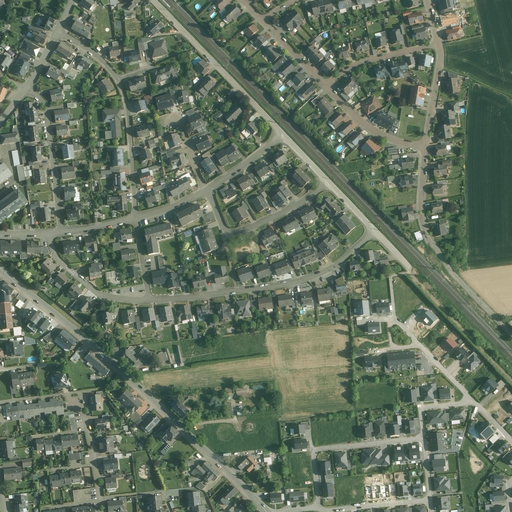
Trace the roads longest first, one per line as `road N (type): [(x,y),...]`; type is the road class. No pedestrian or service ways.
road 1 (tertiary): [(0,265),(113,361),(266,511)]
road 2 (residential): [(148,300),(302,280),(334,266),(374,230)]
road 3 (residential): [(425,148),(420,206),(428,237),(511,335)]
road 4 (residential): [(280,133),(152,0)]
road 5 (residential): [(423,438),(313,450),(317,506)]
road 6 (residential): [(206,190),(224,229),(236,232),(326,182)]
road 7 (residential): [(25,89),(46,112),(62,233)]
road 8 (residential): [(135,217),(117,80)]
road 9 (residential): [(49,233),(63,263),(97,292),(148,300)]
road 10 (residential): [(438,43),(365,61),(325,86)]
road 11 (residential): [(425,148),(376,133),(325,86)]
